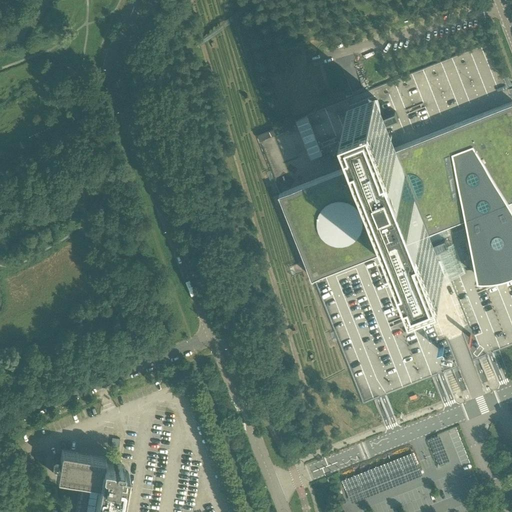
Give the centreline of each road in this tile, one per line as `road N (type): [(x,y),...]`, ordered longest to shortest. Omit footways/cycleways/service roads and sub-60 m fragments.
road 1 (unclassified): [(215,338),(111,75),(137,0)]
road 2 (unclassified): [(0,421),(215,338)]
road 3 (unknown): [(483,390),(426,262)]
